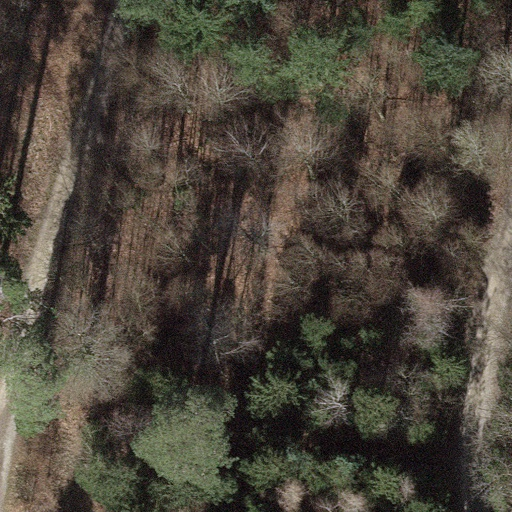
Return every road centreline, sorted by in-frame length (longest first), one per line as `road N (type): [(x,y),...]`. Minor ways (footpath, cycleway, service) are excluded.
road 1 (track): [(0,419),(29,275),(127,0)]
road 2 (track): [(489,511),(477,411),(511,253)]
